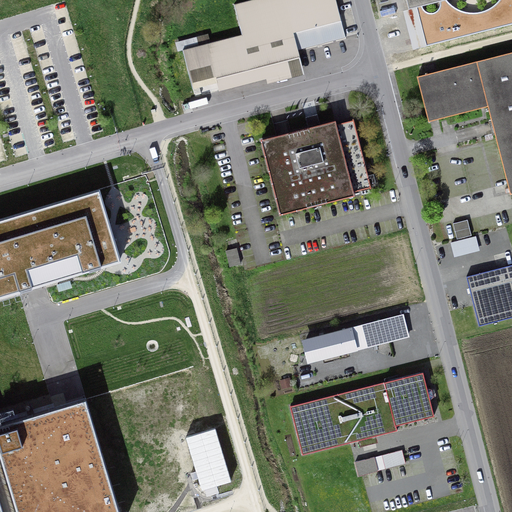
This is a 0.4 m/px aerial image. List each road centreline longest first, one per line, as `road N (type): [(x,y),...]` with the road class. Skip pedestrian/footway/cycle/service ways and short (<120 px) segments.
road 1 (unclassified): [(379,70),(492,511)]
road 2 (residential): [(379,70),(0,177)]
road 3 (track): [(511,36),(379,70)]
